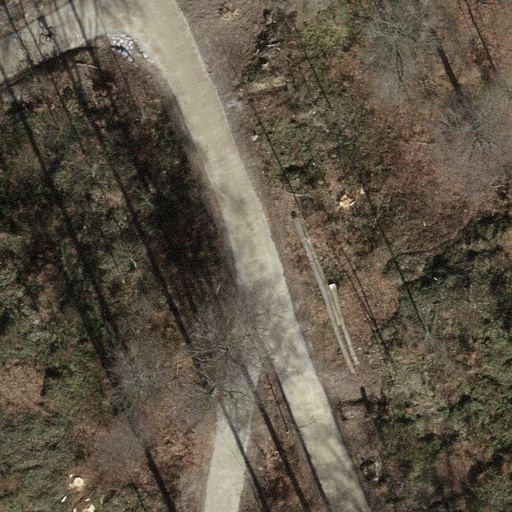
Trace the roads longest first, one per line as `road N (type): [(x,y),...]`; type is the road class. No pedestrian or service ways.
road 1 (track): [(356,511),(255,241),(149,0)]
road 2 (track): [(216,511),(255,241)]
road 3 (track): [(0,58),(112,0)]
